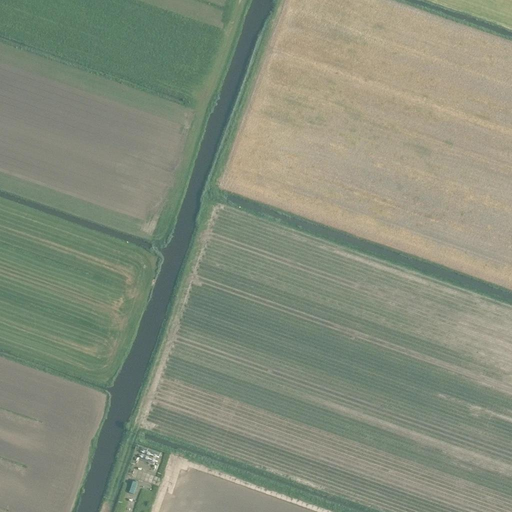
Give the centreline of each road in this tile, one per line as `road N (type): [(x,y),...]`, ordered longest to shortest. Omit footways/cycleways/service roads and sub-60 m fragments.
road 1 (track): [(160,225),(240,0)]
road 2 (track): [(155,511),(173,464),(186,462),(327,511)]
